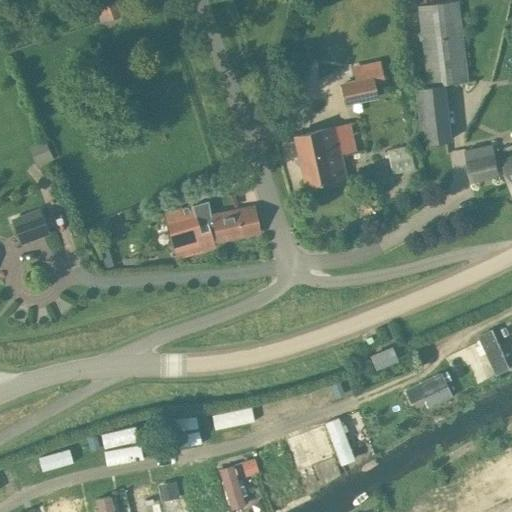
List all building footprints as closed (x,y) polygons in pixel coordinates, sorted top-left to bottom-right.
[(459,0),(419,5),(429,86),(470,81),(459,0)] [(114,3),(95,10),(100,23),(119,17),(114,3)] [(384,81),(380,60),(351,66),(353,80),(340,83),(344,106),(378,99),(374,83),(384,81)] [(293,134),(304,185),(343,175),(332,124),(293,134)] [(45,142),(30,149),(38,166),(52,159),(45,142)] [(392,173),(416,168),(411,145),(387,150),(392,173)] [(465,152),(471,181),(499,175),(493,146),(465,152)] [(511,156),(501,161),(504,168),(511,189),(511,156)] [(210,215),(206,202),(191,206),(190,204),(160,213),(164,225),(167,224),(172,241),(169,242),(175,260),(214,248),(212,241),(257,232),(252,207),(210,215)] [(49,235),(39,208),(10,219),(20,245),(49,235)] [(108,219),(101,222),(104,231),(112,229),(108,219)] [(105,268),(113,266),(110,256),(102,259),(105,268)] [(511,364),(494,327),(479,335),(498,375),(511,367),(511,364)] [(445,352),(464,392),(485,382),(467,342),(445,352)] [(396,360),(390,347),(369,355),(375,368),(396,360)] [(410,403),(425,398),(428,406),(454,397),(445,371),(404,386),(410,403)] [(342,416),(328,420),(339,464),(354,460),(342,416)] [(283,461),(293,457),(303,481),(321,474),(302,430),(275,442),(283,461)] [(322,430),(312,434),(321,453),(331,448),(322,430)] [(442,468),(460,464),(459,458),(465,456),(463,445),(438,450),(442,468)] [(269,448),(255,453),(268,490),(282,485),(269,448)] [(511,480),(497,449),(482,456),(505,503),(511,499),(511,480)] [(253,458),(240,462),(244,475),(257,471),(253,458)] [(231,510),(248,505),(235,463),(218,468),(231,510)] [(476,467),(451,476),(464,511),(482,511),(492,509),(476,467)] [(212,511),(201,469),(186,474),(196,511),(212,511)] [(180,511),(172,477),(157,481),(164,511),(180,511)] [(148,511),(142,485),(128,489),(133,511),(148,511)] [(95,499),(97,511),(116,511),(112,494),(95,499)] [(48,511),(75,511),(73,500),(48,505),(48,511)]
